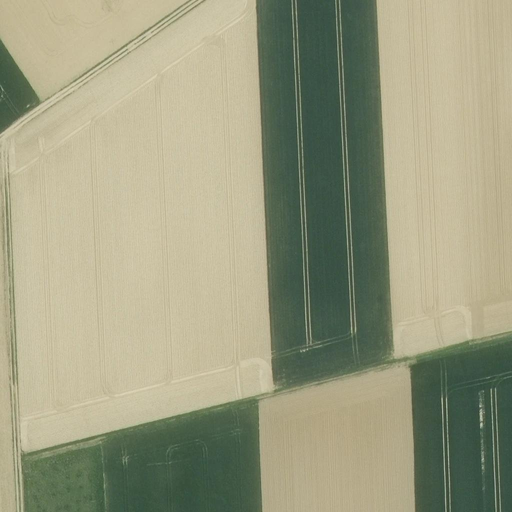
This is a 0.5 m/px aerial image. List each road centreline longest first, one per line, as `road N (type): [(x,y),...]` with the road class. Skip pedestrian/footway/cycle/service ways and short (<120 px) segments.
road 1 (track): [(511,336),(18,459)]
road 2 (track): [(20,511),(4,136)]
road 3 (track): [(0,139),(200,0)]
